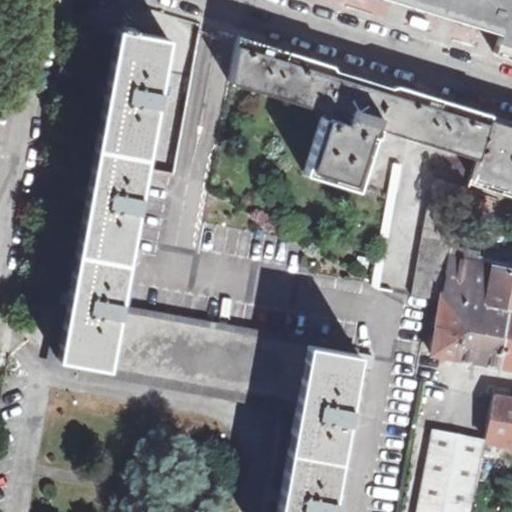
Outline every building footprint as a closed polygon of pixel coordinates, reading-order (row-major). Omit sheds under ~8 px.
[(511,0),(399,0),(400,0),(406,3),(443,14),(455,18),(489,28),(495,30),(501,32),(494,52),(511,57),(511,0)] [(107,368),(118,310),(169,37),(118,28),(56,359),(107,368)] [(239,36),(230,82),(325,112),(305,173),(356,189),(376,127),(477,159),(490,114),(404,87),(401,96),(371,86),(372,81),(353,75),(352,80),(321,71),(324,62),(240,36),(239,36)] [(477,159),(470,184),(511,197),(511,120),(490,114),(477,159)] [(373,286),(381,290),(401,165),(393,163),(373,286)] [(469,187),(432,176),(429,194),(464,200),(469,187)] [(464,200),(429,194),(426,208),(460,214),(464,200)] [(460,214),(426,208),(424,222),(456,228),(460,214)] [(421,236),(452,242),(456,228),(424,222),(421,236)] [(419,251),(449,256),(451,244),(452,242),(421,236),(419,251)] [(417,266),(446,271),(449,258),(449,256),(419,251),(417,266)] [(444,286),(442,295),(466,299),(509,308),(511,307),(511,270),(449,258),(446,271),(444,286)] [(414,280),(444,286),(446,271),(417,266),(414,280)] [(411,296),(430,299),(441,301),(442,295),(444,286),(414,280),(411,296)] [(441,301),(438,319),(436,328),(460,332),(462,323),(466,299),(442,295),(441,301)] [(462,323),(460,332),(456,357),(471,360),(474,360),(481,362),(485,362),(498,365),(509,308),(466,299),(462,323)] [(511,307),(509,308),(498,365),(511,366),(511,307)] [(107,368),(298,403),(309,344),(118,310),(107,368)] [(431,353),(441,355),(446,356),(456,357),(460,332),(436,328),(431,353)] [(309,344),(298,403),(276,511),(330,511),(360,354),(309,344)] [(493,395),(484,439),(511,444),(511,399),(493,395)] [(432,430),(416,511),(467,511),(481,440),(432,430)] [(481,456),(476,484),(490,487),(496,458),(481,456)]
